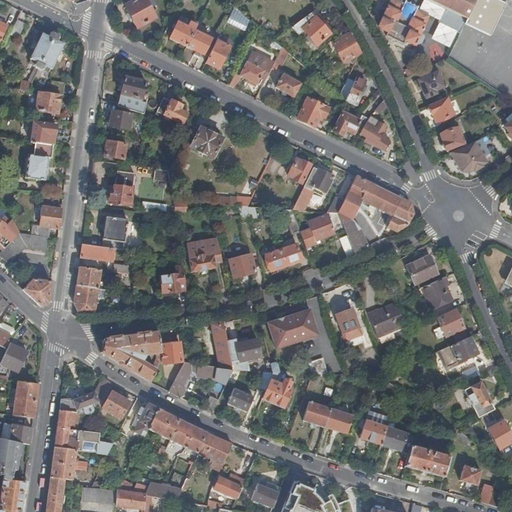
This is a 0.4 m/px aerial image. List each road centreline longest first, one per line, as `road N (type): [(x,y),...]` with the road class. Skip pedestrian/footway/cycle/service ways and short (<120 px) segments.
road 1 (residential): [(58,336),(153,397),(290,457),(479,511)]
road 2 (residential): [(444,221),(368,261),(255,303),(58,336)]
road 3 (unclassified): [(96,35),(443,213)]
road 4 (unclassified): [(96,35),(58,336)]
road 5 (residential): [(448,203),(345,0)]
road 6 (unclassified): [(58,336),(31,511)]
road 7 (residential): [(458,231),(511,370)]
